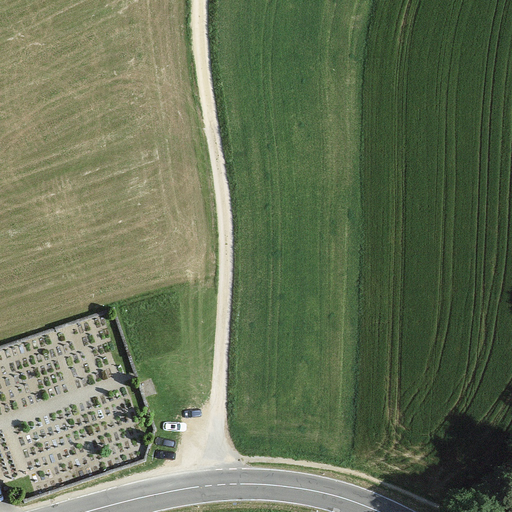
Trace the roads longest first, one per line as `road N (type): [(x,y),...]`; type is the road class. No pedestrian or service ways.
road 1 (track): [(201,0),(197,45),(227,204),(218,487)]
road 2 (primary): [(375,511),(339,498),(240,486),(97,511)]
